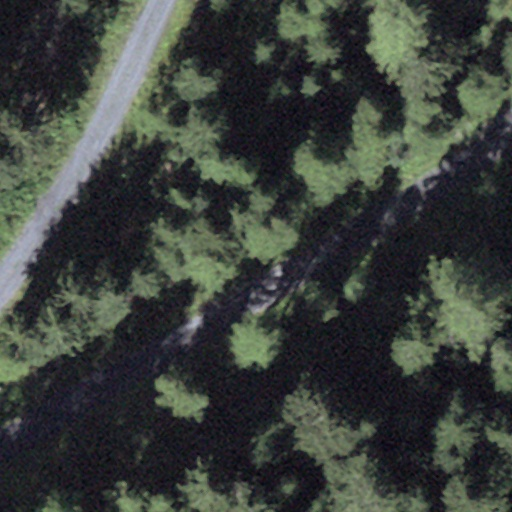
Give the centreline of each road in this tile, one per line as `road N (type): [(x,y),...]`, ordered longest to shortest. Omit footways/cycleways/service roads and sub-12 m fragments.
road 1 (track): [(0,476),(280,315),(511,164)]
road 2 (track): [(161,0),(84,166),(0,279)]
